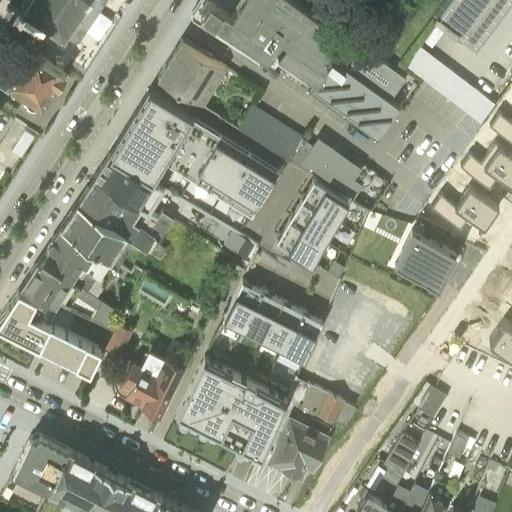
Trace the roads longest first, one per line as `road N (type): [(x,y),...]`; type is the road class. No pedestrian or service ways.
road 1 (residential): [(511,225),(314,511)]
road 2 (secondary): [(0,250),(164,0)]
road 3 (secondary): [(254,511),(0,381)]
